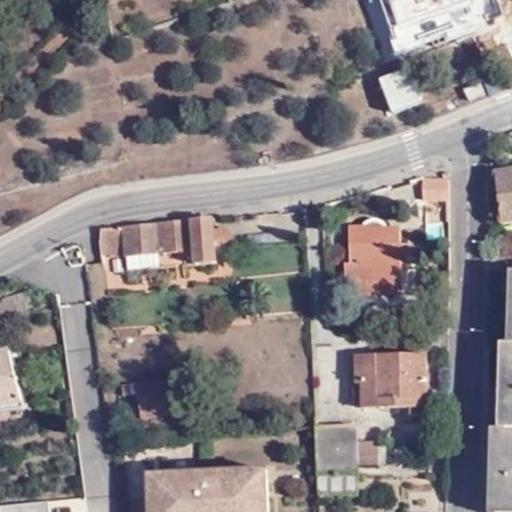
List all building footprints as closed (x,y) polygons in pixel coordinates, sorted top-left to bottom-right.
[(115,150),(120,181),(216,166),(211,135),(115,150)] [(498,166),(504,223),(511,221),(511,159),(510,160),(511,164),(498,166)] [(451,176),(448,170),(427,178),(428,200),(451,199),(451,176)] [(217,229),(216,218),(162,222),(102,228),(102,241),(104,251),(128,250),(128,254),(197,248),(198,263),(219,261),(218,247),(228,247),(230,246),(231,245),(233,244),(234,243),(235,241),(236,239),(236,237),(236,235),(235,233),(235,232),(233,230),(232,229),(230,229),(227,228),(217,229)] [(357,264),(351,264),(351,303),(409,302),(408,267),(406,267),(405,226),(356,226),(357,264)] [(0,316),(38,302),(32,286),(0,298),(0,316)] [(439,356),(439,333),(392,335),(392,347),(409,347),(410,354),(357,355),(357,373),(363,374),(363,384),(364,412),(381,411),(381,402),(411,401),(429,401),(429,356),(439,356)] [(0,407),(24,402),(11,350),(0,352),(0,407)] [(511,434),(511,351),(510,351),(510,393),(502,393),(503,434),(511,434)] [(166,378),(136,381),(137,390),(140,410),(140,415),(169,413),(166,378)] [(137,390),(136,381),(122,383),(124,393),(137,390)] [(381,402),(381,411),(411,410),(411,401),(381,402)] [(0,425),(28,419),(24,402),(0,407),(0,425)] [(357,416),(317,416),(319,477),(358,476),(358,460),(358,443),(357,416)] [(511,511),(511,434),(503,434),(496,434),(495,511),(511,511)] [(385,442),(358,443),(358,460),(386,459),(385,442)] [(270,511),(269,479),(254,479),(254,470),(221,472),(221,483),(199,485),(198,472),(163,474),(164,482),(151,483),(152,511),(270,511)] [(269,479),(268,470),(254,470),(254,479),(269,479)] [(221,483),(221,472),(198,472),(199,485),(221,483)] [(163,474),(151,475),(151,483),(164,482),(163,474)] [(360,493),(360,476),(358,476),(319,477),(319,494),(360,493)] [(48,511),(49,502),(2,502),(2,511),(48,511)]
